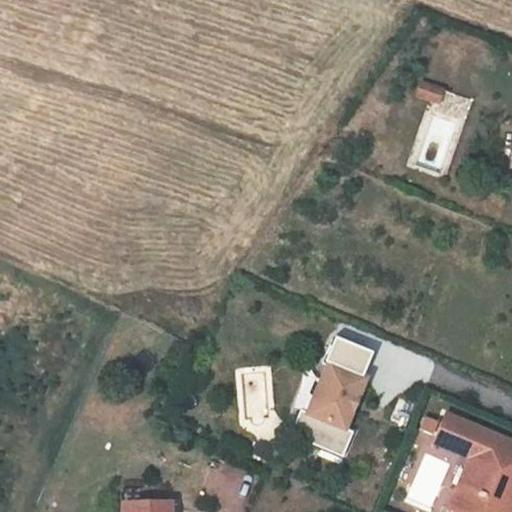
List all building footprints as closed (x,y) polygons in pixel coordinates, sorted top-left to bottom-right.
[(436,104),(441,92),(422,84),(416,97),(436,104)] [(151,346),(156,335),(139,326),(133,337),(151,346)] [(324,366),(303,416),(341,431),(362,381),(358,379),(368,356),(331,341),(321,365),(324,366)] [(341,431),(303,416),(298,413),(287,438),(338,459),(349,434),(341,431)] [(511,511),(511,484),(510,484),(511,479),(511,445),(445,417),(437,437),(475,453),(460,490),(456,488),(448,509),(455,511),(511,511)]
